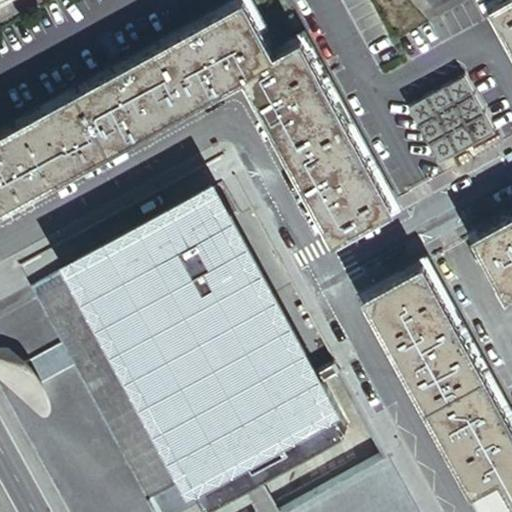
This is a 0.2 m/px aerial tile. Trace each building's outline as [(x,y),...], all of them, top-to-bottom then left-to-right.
[(396,202),(319,63),(293,78),(277,50),(249,0),(239,0),(1,131),(0,130),(0,201),(2,205),(248,69),(338,234),(396,202)] [(511,0),(498,0),(496,1),(511,29),(511,0)] [(304,35),(277,50),(293,78),(319,63),(304,35)] [(466,73),(410,104),(442,159),(497,130),(466,73)] [(207,502),(210,500),(213,504),(252,483),(346,432),(344,428),(348,426),(317,370),(314,372),(212,184),(78,257),(80,261),(77,262),(191,474),(207,502)] [(511,211),(478,230),(510,288),(511,286),(511,211)] [(511,415),(426,259),(369,290),(475,485),(503,470),(511,486),(511,415)] [(74,364),(147,497),(191,474),(77,262),(32,287),(63,343),(13,369),(30,389),(74,364)]
